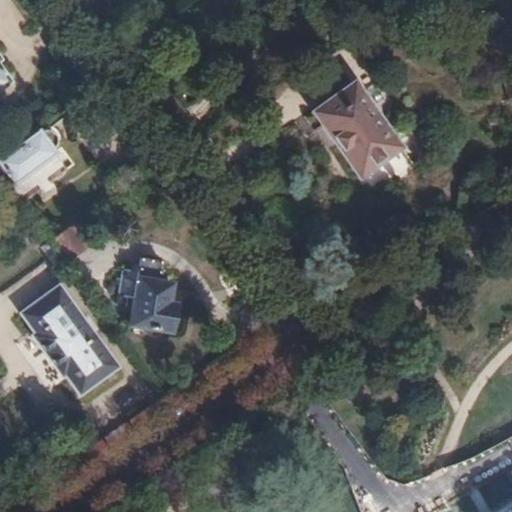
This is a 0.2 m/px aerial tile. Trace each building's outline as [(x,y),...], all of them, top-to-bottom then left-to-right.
[(0,88),(8,83),(0,71),(0,88)] [(312,112),(359,176),(400,147),(353,83),(312,112)] [(37,129),(0,155),(0,170),(10,184),(54,152),(37,129)] [(0,170),(0,199),(12,216),(26,206),(10,184),(0,170)] [(51,240),(66,261),(83,248),(68,227),(51,240)] [(127,322),(165,330),(167,323),(170,324),(171,323),(174,310),(172,309),(170,308),(171,302),(165,301),(168,281),(156,278),(159,259),(139,255),(127,322)] [(63,373),(78,393),(117,365),(58,283),(18,312),(33,332),(30,334),(60,375),(63,373)]
